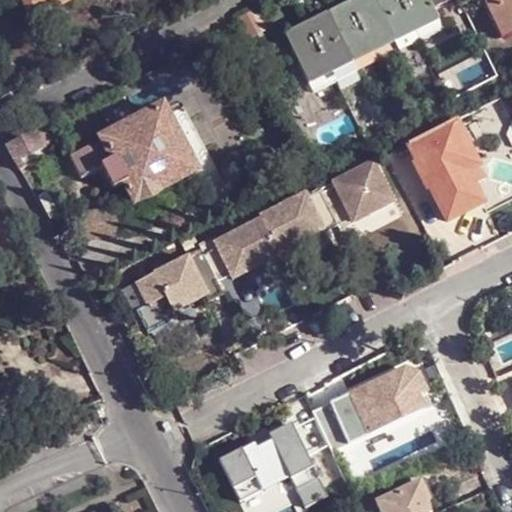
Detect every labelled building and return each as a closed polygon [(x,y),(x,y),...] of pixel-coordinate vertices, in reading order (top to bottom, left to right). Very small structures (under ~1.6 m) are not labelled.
[(25,0),(30,11),(52,0),(55,0),(58,5),(67,0),(25,0)] [(358,0),(288,35),(309,77),(439,13),(437,10),(457,0),(358,0)] [(511,0),(487,0),(502,28),(511,22),(511,0)] [(441,19),(439,13),(309,77),(311,83),(418,30),(440,20),(441,19)] [(440,20),(418,30),(422,37),(444,27),(440,20)] [(505,35),(511,31),(511,22),(502,28),(505,35)] [(197,170),(188,151),(188,147),(187,138),(182,131),(175,128),(165,107),(71,156),(83,178),(104,167),(115,188),(126,182),(136,201),(138,199),(141,199),(152,196),(160,189),(166,185),(177,180),(197,170)] [(458,121),(410,146),(420,164),(418,165),(430,189),(431,188),(449,221),(485,203),(477,188),(469,172),(480,166),(458,121)] [(30,132),(6,144),(17,163),(45,149),(35,130),(32,131),(30,132)] [(372,162),(318,188),(337,225),(339,230),(354,222),(351,215),(368,207),(371,214),(393,203),(372,162)] [(480,166),(469,172),(477,188),(488,182),(480,166)] [(184,194),(177,180),(166,185),(173,199),(184,194)] [(320,230),(321,232),(337,225),(318,188),(304,196),(303,194),(257,217),(259,220),(214,242),(212,237),(198,244),(200,250),(217,281),(230,274),(225,266),(247,254),(253,267),(277,255),(276,253),(300,240),(293,226),(313,216),(320,230)] [(48,190),(37,197),(50,221),(61,215),(48,190)] [(368,207),(351,215),(354,222),(371,214),(368,207)] [(62,243),(74,237),(61,215),(50,221),(62,243)] [(300,240),(320,230),(313,216),(293,226),(300,240)] [(217,281),(200,250),(122,288),(134,311),(138,309),(148,330),(177,316),(174,311),(206,295),(208,300),(222,293),(217,281)] [(230,274),(231,278),(253,267),(247,254),(225,266),(230,274)] [(367,437),(423,412),(417,398),(425,394),(417,376),(404,371),(349,395),(367,437)] [(313,411),(331,453),(339,449),(336,442),(345,438),(331,403),(313,411)] [(293,511),(296,511),(305,511),(326,505),(300,433),(224,460),(242,511),(293,511)] [(379,511),(427,511),(423,503),(425,501),(415,480),(373,499),(379,511)]
